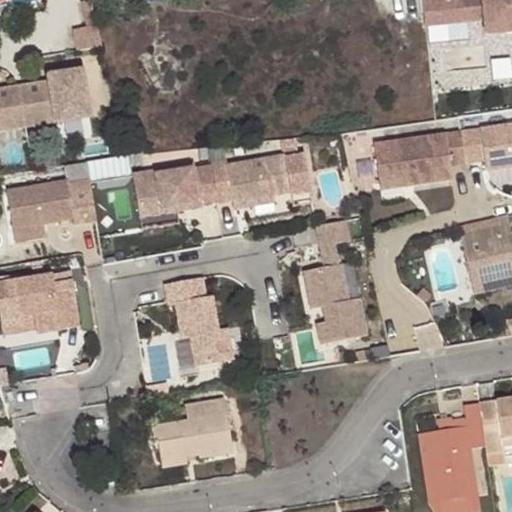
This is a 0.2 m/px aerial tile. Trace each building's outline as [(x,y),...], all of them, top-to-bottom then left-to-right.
[(511,0),(418,0),(420,23),(483,18),(484,29),(511,26),(511,0)] [(47,80),(53,122),(88,116),(81,69),(54,73),(55,79),(47,80)] [(511,120),(460,129),(464,160),(485,157),(486,167),(511,163),(511,120)] [(464,160),(460,129),(374,141),(379,179),(400,176),(401,183),(452,176),(450,162),(464,160)] [(293,191),(286,152),(227,163),(226,159),(210,162),(211,165),(218,200),(218,203),(233,200),(234,202),(275,194),(293,191)] [(88,161),(65,165),(69,180),(9,191),(15,230),(42,225),(75,219),(76,224),(99,221),(88,161)] [(133,173),(141,217),(204,205),(204,203),(218,200),(211,165),(196,168),(195,162),(133,173)] [(400,176),(379,179),(380,186),(401,183),(400,176)] [(276,202),(275,194),(234,202),(235,209),(276,202)] [(320,342),(366,334),(358,296),(347,298),(340,262),(338,262),(334,242),(349,239),(345,219),(316,224),(318,239),(323,265),(303,269),(310,306),(321,304),(324,320),(315,322),(320,342)] [(511,250),(506,219),(464,227),(458,228),(470,292),(481,290),(511,283),(511,250)] [(42,225),(15,230),(17,243),(44,238),(42,225)] [(34,313),(35,324),(37,333),(62,330),(61,324),(78,321),(71,280),(53,282),(52,273),(0,282),(0,319),(18,317),(34,313)] [(204,296),(200,277),(162,284),(167,305),(174,303),(180,337),(189,336),(195,366),(232,359),(226,327),(217,329),(211,295),(204,296)] [(21,326),(35,324),(34,313),(18,317),(21,326)] [(487,445),(487,452),(505,450),(504,446),(503,438),(511,436),(511,396),(480,402),(487,445)] [(159,442),(161,464),(188,459),(186,453),(199,451),(200,456),(233,450),(224,397),(184,403),(186,418),(149,424),(153,442),(159,442)] [(487,445),(480,402),(466,404),(468,425),(427,430),(437,500),(478,494),(471,446),(487,445)] [(511,436),(503,438),(504,446),(511,444),(511,436)]
